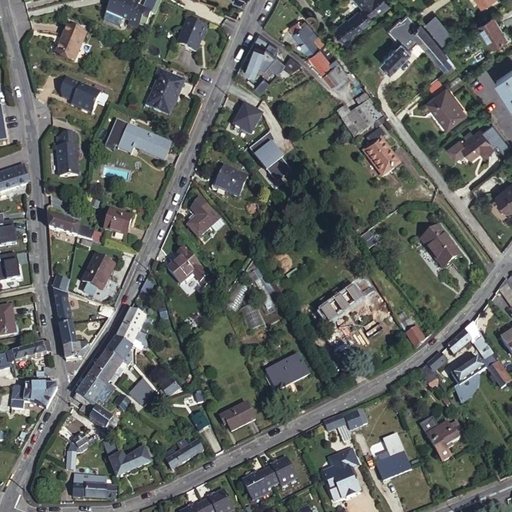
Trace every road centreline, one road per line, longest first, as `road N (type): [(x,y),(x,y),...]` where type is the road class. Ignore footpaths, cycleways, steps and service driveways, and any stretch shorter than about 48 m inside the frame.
road 1 (residential): [(117,511),(399,374),(468,313),(511,260)]
road 2 (residential): [(260,0),(132,291),(64,390)]
road 3 (residential): [(61,379),(41,281),(31,152)]
road 4 (residential): [(31,152),(2,0)]
road 5 (residential): [(64,390),(6,501)]
